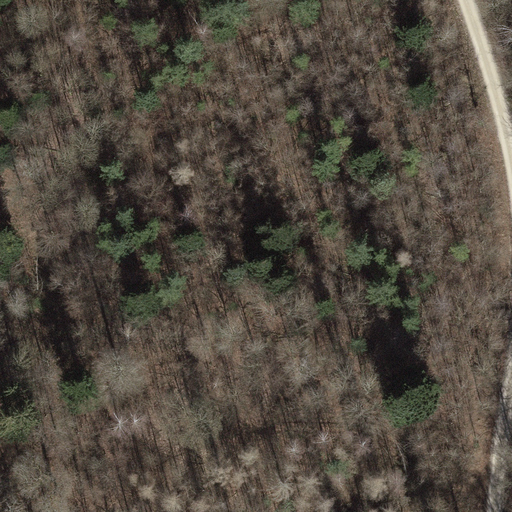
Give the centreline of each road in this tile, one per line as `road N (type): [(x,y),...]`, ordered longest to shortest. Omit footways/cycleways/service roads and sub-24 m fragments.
road 1 (track): [(466,0),(511,157)]
road 2 (track): [(511,379),(495,511)]
